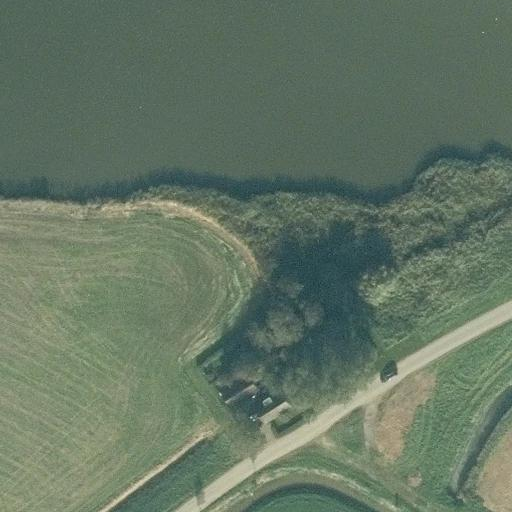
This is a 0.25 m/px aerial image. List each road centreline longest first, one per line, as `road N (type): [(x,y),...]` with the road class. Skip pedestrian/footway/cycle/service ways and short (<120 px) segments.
road 1 (unclassified): [(188,511),(368,390),(511,309)]
road 2 (track): [(430,511),(384,479),(289,440)]
